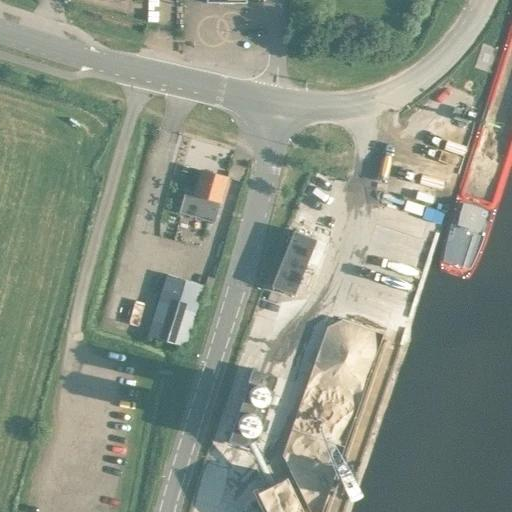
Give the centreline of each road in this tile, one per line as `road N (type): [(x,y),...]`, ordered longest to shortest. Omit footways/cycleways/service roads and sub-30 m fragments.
road 1 (tertiary): [(164,511),(248,240),(274,100)]
road 2 (tertiary): [(274,100),(0,29)]
road 3 (tertiary): [(274,100),(342,103),(404,86),(458,43),(485,0)]
